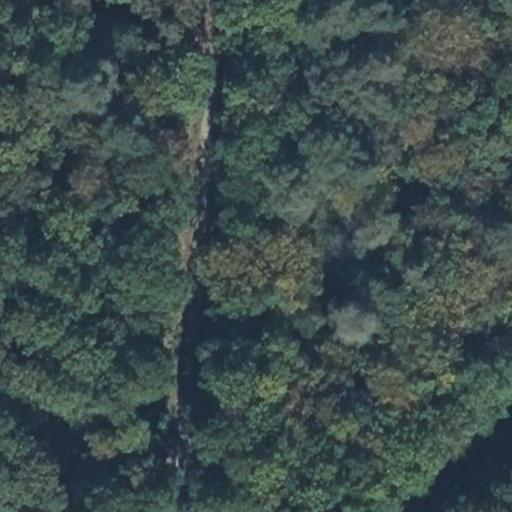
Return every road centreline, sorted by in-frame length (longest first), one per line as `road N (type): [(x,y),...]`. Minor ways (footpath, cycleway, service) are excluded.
road 1 (track): [(234,0),(195,511)]
road 2 (track): [(396,511),(511,398)]
